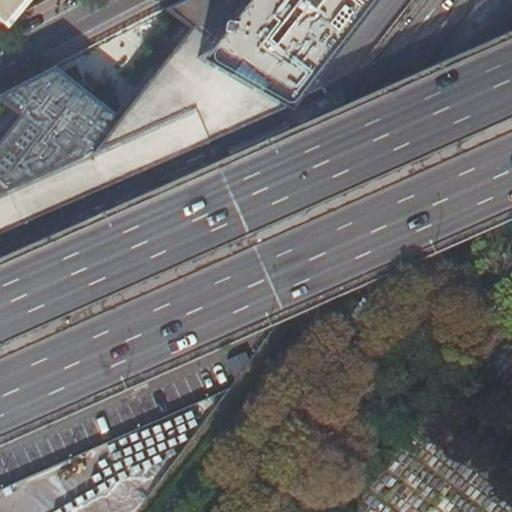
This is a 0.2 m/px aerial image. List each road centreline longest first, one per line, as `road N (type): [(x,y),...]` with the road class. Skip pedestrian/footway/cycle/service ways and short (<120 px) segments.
road 1 (trunk): [(0,400),(511,168)]
road 2 (trunk): [(511,81),(0,302)]
road 3 (residential): [(114,0),(0,52)]
